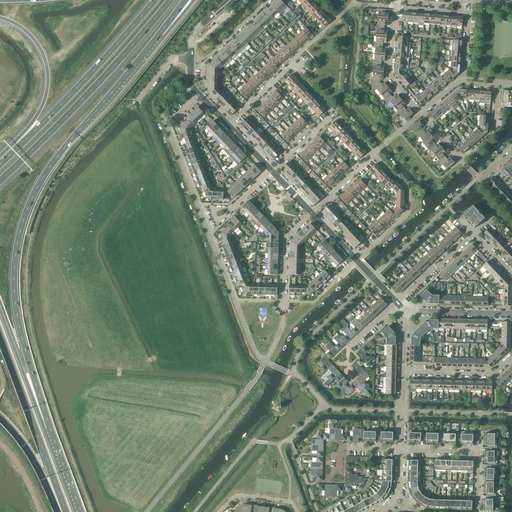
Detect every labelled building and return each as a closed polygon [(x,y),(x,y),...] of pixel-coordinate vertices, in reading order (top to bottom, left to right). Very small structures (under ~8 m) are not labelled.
[(277,0),(275,2),(284,11),(288,8),(280,0),(277,0)] [(313,0),(305,8),(309,12),(316,5),(314,3),(315,2),(313,0)] [(284,11),(275,2),(271,6),(280,15),(284,11)] [(316,5),(309,12),(313,16),(321,8),(319,6),(318,7),(316,5)] [(280,15),(271,6),(268,10),(276,19),(280,15)] [(321,8),(313,16),(317,19),(323,13),(321,11),(323,10),(321,8)] [(378,18),(389,19),(389,13),(386,13),(386,10),(377,9),(377,12),(379,12),(378,18)] [(264,14),(270,21),(272,23),(276,19),(268,10),(264,14)] [(325,15),(323,13),(317,19),(320,23),(328,16),(326,14),(325,15)] [(270,21),(264,14),(260,17),(267,25),(270,21)] [(328,16),(320,23),(324,27),(331,21),(329,19),(330,18),(328,16)] [(260,17),(256,21),(263,28),(267,25),(260,17)] [(389,19),(378,18),(378,24),(376,24),(376,27),(384,28),(385,25),(388,25),(389,19)] [(256,21),(252,25),(260,34),(264,30),(263,28),(256,21)] [(260,34),(252,25),(248,28),(257,38),(260,34)] [(384,28),(376,27),(376,30),(377,30),(377,36),(387,37),(388,31),(384,30),(384,28)] [(244,32),(251,39),(253,41),(257,38),(248,28),(244,32)] [(302,32),(309,39),(313,35),(306,28),(302,32)] [(251,39),(244,32),(240,36),(247,43),(251,39)] [(309,39),(302,32),(298,36),(305,42),(309,39)] [(247,43),(240,36),(236,40),(245,49),(249,45),(247,43)] [(298,36),(294,39),(301,46),(305,42),(298,36)] [(387,37),(377,36),(376,42),(375,42),(374,45),(383,46),(383,43),(386,43),(387,37)] [(294,39),(290,43),(297,50),(301,46),(294,39)] [(232,43),(239,51),(241,52),(245,49),(236,40),(232,43)] [(232,43),(228,47),(235,54),(239,51),(232,43)] [(290,43),(286,47),(293,54),(297,50),(290,43)] [(285,45),(281,49),(289,57),(293,54),(286,47),(285,45)] [(383,46),(374,45),(374,48),(375,48),(375,54),(385,55),(386,49),(383,48),(383,46)] [(228,47),(224,51),(233,60),(237,56),(235,54),(228,47)] [(289,57),(281,49),(277,52),(279,54),(285,61),(289,57)] [(224,51),(221,54),(229,64),(233,60),(224,51)] [(216,58),(222,65),(225,68),(229,64),(221,54),(216,58)] [(285,61),(279,54),(275,58),(281,65),(285,61)] [(373,60),(373,63),(381,64),(381,61),(385,61),(385,55),(375,54),(374,60),(373,60)] [(281,65),(275,58),(273,56),(269,60),(271,62),(277,68),(281,65)] [(216,58),(209,66),(217,70),(222,65),(216,58)] [(271,62),(267,65),(273,72),(277,68),(271,62)] [(460,63),(451,62),(451,68),(454,68),(453,70),(459,73),(460,63)] [(381,64),(373,63),(372,66),(374,66),(373,72),(384,73),(384,67),(381,66),(381,64)] [(397,63),(396,74),(403,72),(403,70),(406,70),(406,69),(407,69),(408,69),(408,64),(397,63)] [(267,65),(263,69),(269,76),(273,72),(267,65)] [(217,70),(209,66),(208,76),(217,77),(217,70)] [(263,69),(259,73),(265,80),(269,76),(263,69)] [(449,70),(445,73),(452,82),(453,80),(452,79),(459,73),(453,70),(451,72),(449,70)] [(384,73),(373,72),(373,78),(371,78),(371,82),(369,82),(369,85),(371,85),(380,82),(380,79),(383,79),(384,73)] [(403,72),(396,74),(403,83),(410,77),(412,75),(410,72),(408,72),(407,72),(404,74),(403,72)] [(265,80),(259,73),(255,77),(261,83),(265,80)] [(445,73),(441,77),(447,84),(450,81),(451,83),(452,82),(445,73)] [(289,85),(296,79),(294,77),(295,76),(293,74),(285,81),(289,85)] [(447,84),(441,77),(439,75),(435,78),(444,89),(445,87),(444,86),(447,84)] [(255,77),(251,80),(257,87),(261,83),(255,77)] [(410,77),(403,83),(407,87),(414,81),(410,77)] [(444,89),(435,78),(431,82),(439,91),(441,88),(442,90),(444,89)] [(296,79),(289,85),(293,89),(300,82),(299,80),(298,81),(296,79)] [(251,80),(247,84),(253,91),(257,87),(251,80)] [(208,82),(208,93),(217,89),(217,82),(208,82)] [(302,83),(300,82),(293,89),(296,93),(303,87),(301,85),(302,83)] [(380,82),(371,85),(375,91),(377,90),(380,94),(388,87),(384,83),(382,85),(380,82)] [(439,91),(431,82),(427,85),(429,87),(436,95),(437,94),(436,93),(439,91)] [(247,84),(243,88),(250,95),(253,91),(247,84)] [(303,87),(296,93),(300,97),(308,89),(306,88),(305,89),(303,87)] [(393,92),(388,87),(380,94),(384,99),(383,100),(385,102),(392,97),(390,94),(393,92)] [(436,95),(429,87),(424,91),(430,98),(433,95),(434,97),(436,95)] [(250,95),(243,88),(239,92),(245,99),(250,95)] [(222,94),(217,89),(208,93),(215,100),(222,94)] [(308,89),(300,97),(304,101),(311,94),(309,92),(310,91),(308,89)] [(461,96),(459,90),(451,97),(457,104),(461,100),(459,98),(461,96)] [(470,90),(459,90),(461,96),(463,96),(463,99),(469,100),(470,90)] [(511,105),(511,90),(502,90),(500,106),(504,107),(507,107),(508,107),(508,105),(509,106),(511,105)] [(430,98),(424,91),(420,94),(427,102),(429,101),(428,100),(430,98)] [(272,95),(280,103),(284,99),(277,92),(275,94),(274,93),(272,95)] [(427,102),(420,94),(419,92),(414,96),(422,105),(425,102),(426,104),(427,102)] [(223,93),(222,94),(215,100),(219,104),(227,97),(223,93)] [(313,97),(311,94),(304,101),(308,105),(315,97),(314,96),(313,97)] [(271,98),(269,100),(276,107),(280,103),(272,95),(270,97),(271,98)] [(393,99),(392,97),(385,102),(387,104),(390,102),(394,106),(402,100),(398,95),(393,99)] [(227,97),(219,104),(223,108),(230,101),(227,97)] [(315,97),(308,105),(311,109),(318,102),(316,100),(317,99),(315,97)] [(446,100),(453,108),(454,109),(458,106),(457,104),(451,97),(446,100)] [(276,107),(269,100),(267,102),(266,101),(264,102),(272,110),(276,107)] [(402,100),(394,106),(398,111),(396,112),(398,114),(405,109),(403,107),(406,104),(402,100)] [(453,108),(446,100),(442,104),(448,111),(449,112),(453,108)] [(234,105),(230,101),(223,108),(227,112),(234,105)] [(272,110),(264,102),(263,104),(264,105),(261,107),(268,114),(272,110)] [(320,104),(318,102),(311,109),(315,113),(323,105),(321,103),(320,104)] [(236,104),(234,105),(227,112),(231,116),(240,108),(236,104)] [(448,111),(442,104),(438,107),(444,114),(448,111)] [(325,107),(323,105),(315,113),(319,117),(326,110),(324,108),(325,107)] [(198,107),(194,111),(201,118),(205,114),(198,107)] [(268,114),(261,107),(259,109),(258,108),(256,110),(264,118),(268,114)] [(438,107),(434,110),(440,118),(442,120),(446,116),(444,114),(438,107)] [(407,111),(405,109),(398,114),(400,117),(402,116),(404,119),(407,122),(410,119),(409,117),(414,114),(409,109),(407,111)] [(440,118),(434,110),(430,114),(436,121),(440,118)] [(201,118),(194,111),(190,115),(197,122),(201,118)] [(190,115),(186,118),(193,126),(197,122),(190,115)] [(297,121),(303,128),(308,124),(301,117),(297,121)] [(186,122),(180,128),(189,130),(193,126),(186,118),(184,120),(186,122)] [(243,129),(250,122),(246,118),(239,125),(243,129)] [(252,120),(250,122),(243,129),(246,133),(254,126),(255,124),(252,120)] [(209,132),(217,125),(213,121),(206,128),(209,132)] [(297,121),(293,125),(300,132),(303,128),(297,121)] [(333,132),(341,124),(339,122),(338,123),(336,121),(329,127),(333,132)] [(415,124),(414,123),(410,126),(413,129),(415,132),(414,133),(416,136),(423,130),(421,128),(424,126),(420,121),(415,124)] [(489,122),(480,121),(479,126),(482,127),(482,129),(488,132),(489,122)] [(343,126),(341,124),(333,132),(337,135),(343,129),(341,127),(343,126)] [(217,125),(209,132),(213,136),(220,129),(217,125)] [(300,132),(293,125),(289,129),(296,135),(300,132)] [(254,126),(246,133),(250,137),(257,130),(254,126)] [(189,132),(189,130),(180,128),(183,136),(180,137),(182,139),(191,136),(192,135),(191,131),(189,132)] [(224,133),(220,129),(213,136),(217,140),(224,133)] [(289,129),(285,132),(292,139),(296,135),(289,129)] [(343,129),(337,135),(340,139),(348,132),(346,130),(345,131),(343,129)] [(478,129),(474,132),(480,139),(488,132),(482,129),(480,131),(478,129)] [(261,134),(257,130),(250,137),(254,141),(261,134)] [(425,132),(423,130),(416,136),(418,138),(419,137),(423,142),(431,135),(427,130),(425,132)] [(263,132),(261,134),(254,141),(258,145),(267,136),(263,132)] [(292,139),(285,132),(281,136),(288,143),(292,139)] [(350,134),(348,132),(340,139),(344,143),(351,137),(349,135),(350,134)] [(474,132),(469,136),(475,143),(480,139),(474,132)] [(224,133),(217,140),(221,144),(228,137),(224,133)] [(431,135),(423,142),(422,143),(428,150),(434,144),(433,142),(435,140),(431,135)] [(193,141),(191,136),(182,139),(184,145),(193,141)] [(267,136),(258,145),(261,149),(269,142),(270,140),(267,136)] [(475,143),(469,136),(465,139),(471,146),(475,143)] [(228,137),(221,144),(224,148),(232,141),(228,137)] [(314,139),(322,147),(326,143),(320,137),(317,139),(316,138),(314,139)] [(353,139),(351,137),(344,143),(348,147),(356,140),(354,138),(353,139)] [(322,147),(314,139),(313,141),(314,142),(312,144),(318,151),(322,147)] [(471,146),(465,139),(461,143),(467,150),(471,146)] [(358,142),(356,140),(348,147),(352,151),(358,145),(356,143),(358,142)] [(195,146),(193,141),(184,145),(186,150),(195,146)] [(232,141),(224,148),(222,149),(226,153),(235,145),(232,141)] [(272,146),(269,142),(261,149),(265,152),(272,146)] [(467,150),(461,143),(457,146),(463,154),(467,150)] [(274,144),(272,146),(265,152),(269,156),(276,149),(278,148),(274,144)] [(318,151),(312,144),(310,146),(309,145),(307,147),(314,155),(318,151)] [(436,146),(434,144),(428,150),(430,152),(431,151),(435,155),(443,149),(439,144),(436,146)] [(235,145),(226,153),(230,157),(239,148),(235,145)] [(360,147),(358,145),(352,151),(355,155),(363,148),(361,146),(360,147)] [(197,152),(195,146),(186,150),(188,155),(197,152)] [(306,150),(304,152),(310,158),(314,155),(307,147),(305,149),(306,150)] [(243,152),(239,148),(230,157),(234,161),(235,159),(243,152)] [(365,150),(363,148),(355,155),(359,159),(366,153),(364,151),(365,150)] [(280,154),(276,149),(269,156),(273,160),(280,154)] [(447,153),(443,149),(435,155),(439,160),(437,161),(439,163),(446,158),(444,156),(447,153)] [(197,152),(188,155),(190,161),(199,157),(197,152)] [(247,156),(243,152),(235,159),(239,163),(247,156)] [(310,158),(304,152),(302,154),(301,153),(299,154),(306,162),(310,158)] [(199,157),(190,161),(192,166),(201,162),(199,157)] [(448,160),(446,158),(439,163),(441,166),(443,165),(447,170),(455,163),(450,158),(448,160)] [(285,174),(294,165),(290,161),(281,169),(285,174)] [(201,162),(192,166),(194,171),(203,168),(201,162)] [(339,165),(346,172),(350,168),(343,162),(339,165)] [(250,168),(257,176),(261,172),(254,164),(250,168)] [(374,174),(381,167),(380,165),(379,166),(377,164),(370,170),(374,174)] [(298,169),(294,165),(285,174),(289,177),(296,171),(298,169)] [(346,172),(339,165),(335,169),(342,176),(346,172)] [(383,169),(381,167),(374,174),(377,178),(384,172),(382,170),(383,169)] [(203,168),(194,171),(196,177),(205,173),(203,168)] [(257,176),(250,168),(246,172),(253,179),(257,176)] [(342,176),(335,169),(331,173),(338,180),(342,176)] [(300,174),(296,171),(289,177),(292,181),(300,174)] [(253,179),(246,172),(242,176),(249,183),(253,179)] [(386,174),(384,172),(377,178),(381,182),(389,175),(387,173),(386,174)] [(207,178),(205,173),(196,177),(198,182),(207,178)] [(338,180),(331,173),(327,177),(334,183),(338,180)] [(300,174),(292,181),(296,185),(303,178),(300,174)] [(389,175),(381,182),(385,186),(392,180),(390,178),(391,177),(389,175)] [(249,183),(242,176),(238,179),(245,187),(249,183)] [(334,183),(327,177),(323,181),(330,187),(334,183)] [(492,186),(498,181),(495,177),(488,183),(492,186)] [(207,178),(198,182),(200,187),(209,184),(207,178)] [(303,178),(296,185),(300,189),(307,182),(303,178)] [(238,179),(234,183),(241,190),(245,187),(238,179)] [(357,180),(355,182),(363,190),(367,186),(360,179),(358,182),(357,180)] [(392,188),(396,183),(395,181),(394,182),(392,180),(385,186),(389,190),(392,188)] [(241,190),(234,183),(233,181),(229,185),(231,187),(238,194),(241,190)] [(498,181),(492,186),(496,190),(502,185),(498,181)] [(311,186),(307,182),(300,189),(304,193),(311,186)] [(363,190),(355,182),(353,184),(354,185),(352,187),(359,194),(363,190)] [(397,182),(396,183),(392,188),(394,190),(394,191),(395,193),(404,190),(397,182)] [(209,184),(200,187),(202,193),(204,192),(206,197),(212,189),(209,184)] [(502,185),(496,190),(500,194),(506,189),(502,185)] [(311,186),(304,193),(307,197),(315,190),(311,186)] [(238,194),(231,187),(226,191),(233,198),(238,194)] [(349,188),(347,190),(355,198),(359,194),(352,187),(350,189),(349,188)] [(218,189),(212,189),(206,197),(215,197),(215,199),(218,200),(218,189)] [(506,189),(500,194),(503,198),(510,192),(506,189)] [(318,194),(315,190),(307,197),(311,201),(318,194)] [(347,193),(344,195),(351,201),(355,198),(347,190),(346,191),(347,193)] [(404,190),(395,193),(396,196),(396,200),(403,200),(404,190)] [(511,197),(511,194),(510,192),(503,198),(507,202),(511,197)] [(318,194),(311,201),(315,205),(322,198),(318,194)] [(351,201),(344,195),(342,196),(341,195),(339,197),(347,205),(351,201)] [(403,200),(396,200),(396,204),(395,206),(403,210),(403,200)] [(245,212),(253,205),(249,201),(242,207),(245,212)] [(253,205),(245,212),(249,215),(256,209),(253,205)] [(326,216),(333,209),(329,205),(322,212),(326,216)] [(394,209),(391,212),(395,217),(396,217),(403,210),(395,206),(393,209),(394,209)] [(473,206),(467,212),(462,217),(465,219),(464,220),(465,222),(466,221),(474,229),(485,218),(473,206)] [(256,209),(249,215),(253,219),(260,212),(256,209)] [(333,209),(326,216),(329,220),(337,213),(333,209)] [(391,212),(389,210),(385,214),(392,221),(395,217),(391,212)] [(260,212),(253,219),(252,221),(255,225),(264,216),(260,212)] [(337,213),(329,220),(333,224),(340,217),(337,213)] [(392,221),(385,214),(381,218),(388,224),(392,221)] [(268,220),(264,216),(255,225),(259,228),(260,227),(268,220)] [(231,220),(238,228),(242,224),(235,217),(231,220)] [(340,217),(333,224),(337,228),(344,221),(340,217)] [(381,218),(377,221),(384,228),(388,224),(381,218)] [(238,228),(231,220),(227,224),(234,232),(236,233),(240,230),(238,228)] [(271,224),(268,220),(260,227),(264,231),(265,230),(271,224)] [(346,220),(344,221),(337,228),(341,232),(348,225),(349,224),(346,220)] [(376,220),(372,223),(380,232),(384,228),(377,221),(376,220)] [(310,223),(306,227),(313,234),(317,231),(310,223)] [(380,232),(372,223),(368,227),(376,236),(380,232)] [(227,228),(221,234),(230,236),(234,232),(227,224),(225,226),(227,228)] [(279,232),(271,224),(265,230),(270,235),(279,232)] [(348,225),(341,232),(344,236),(352,229),(348,225)] [(306,227),(302,231),(309,238),(313,234),(306,227)] [(352,229),(344,236),(348,240),(355,233),(357,231),(353,227),(352,229)] [(462,234),(456,227),(452,231),(458,238),(462,234)] [(487,238),(494,231),(490,227),(483,234),(487,238)] [(302,231),(298,235),(304,241),(305,242),(309,238),(302,231)] [(458,238),(452,231),(448,235),(454,242),(458,238)] [(498,235),(494,232),(494,231),(487,238),(491,242),(498,235)] [(270,235),(270,242),(278,243),(279,232),(270,235)] [(359,237),(355,233),(348,240),(352,244),(359,237)] [(232,241),(230,236),(221,234),(224,242),(221,242),(222,245),(232,241)] [(298,235),(290,242),(299,246),(304,241),(298,235)] [(361,235),(359,237),(352,244),(356,248),(365,239),(361,235)] [(454,242),(448,235),(444,238),(451,245),(454,242)] [(501,239),(498,235),(491,242),(494,246),(501,239)] [(451,245),(444,238),(444,239),(440,242),(447,249),(451,245)] [(322,250),(329,243),(325,239),(318,246),(322,250)] [(505,243),(502,239),(501,239),(494,246),(498,250),(505,243)] [(234,247),(232,241),(222,245),(224,250),(234,247)] [(299,246),(290,242),(290,253),(299,253),(299,246)] [(447,249),(440,242),(436,246),(443,253),(447,249)] [(329,243),(322,250),(326,254),(333,247),(329,243)] [(505,243),(498,250),(502,254),(509,247),(505,243)] [(468,248),(474,254),(478,250),(472,244),(468,248)] [(443,253),(436,246),(432,250),(439,256),(443,253)] [(236,252),(234,247),(224,250),(226,256),(236,252)] [(337,251),(333,247),(326,254),(329,258),(337,251)] [(511,251),(511,250),(509,247),(502,254),(506,257),(511,251)] [(468,248),(464,252),(470,258),(474,254),(468,248)] [(439,256),(432,250),(429,253),(428,253),(435,260),(439,256)] [(340,255),(337,251),(329,258),(333,262),(340,255)] [(238,257),(236,252),(226,256),(228,261),(238,257)] [(464,252),(460,255),(466,262),(470,258),(464,252)] [(435,260),(428,253),(428,254),(424,257),(431,264),(435,260)] [(340,255),(333,262),(337,266),(344,259),(340,255)] [(466,262),(460,255),(456,259),(462,265),(466,262)] [(240,263),(238,257),(228,261),(230,266),(240,263)] [(431,264),(424,257),(421,260),(420,261),(427,268),(431,264)] [(462,265),(456,259),(452,263),(458,269),(462,265)] [(427,268),(420,261),(416,264),(423,271),(427,268)] [(487,270),(493,264),(489,261),(483,266),(487,270)] [(242,262),(240,263),(230,266),(232,272),(242,268),(244,267),(242,262)] [(458,269),(452,263),(448,267),(454,273),(458,269)] [(423,271),(416,264),(413,268),(419,275),(423,271)] [(497,268),(493,264),(487,270),(490,274),(497,268)] [(448,267),(444,270),(450,277),(454,273),(448,267)] [(242,268),(232,272),(235,277),(244,273),(242,268)] [(419,275),(413,268),(412,268),(409,272),(415,279),(419,275)] [(500,272),(497,268),(490,274),(494,278),(500,272)] [(320,274),(327,281),(331,277),(324,270),(320,274)] [(450,277),(444,270),(440,274),(446,280),(450,277)] [(415,279),(409,272),(405,275),(405,276),(411,282),(415,279)] [(504,276),(500,272),(494,278),(498,282),(504,276)] [(244,273),(235,277),(237,282),(246,279),(244,273)] [(320,274),(316,278),(323,285),(327,281),(320,274)] [(411,282),(405,276),(404,276),(401,279),(407,286),(411,282)] [(508,281),(504,276),(498,282),(502,286),(503,285),(508,281)] [(316,278),(311,282),(318,289),(323,285),(316,278)] [(248,284),(246,279),(237,282),(238,285),(240,284),(243,292),(248,284)] [(407,286),(401,279),(397,283),(403,290),(407,286)] [(508,281),(503,285),(505,287),(505,289),(511,289),(511,284),(508,281)] [(318,289),(311,282),(307,286),(311,295),(316,290),(316,291),(318,289)] [(403,290),(397,283),(396,283),(393,287),(398,293),(399,294),(403,290)] [(254,285),(248,284),(243,292),(251,292),(251,295),(254,295),(254,285)] [(307,286),(301,286),(301,296),(304,296),(304,295),(311,295),(307,286)] [(439,304),(439,295),(433,295),(431,294),(427,290),(421,296),(427,302),(427,303),(428,303),(429,304),(430,304),(439,304)] [(387,304),(381,298),(377,301),(377,302),(383,309),(388,305),(387,304)] [(383,309),(377,302),(373,305),(380,312),(383,309)] [(380,312),(373,305),(369,309),(376,316),(380,312)] [(369,309),(365,313),(372,320),(376,316),(369,309)] [(372,320),(365,313),(364,311),(360,315),(361,316),(368,323),(372,320)] [(368,323),(361,316),(361,317),(357,320),(364,327),(368,323)] [(364,327),(357,320),(355,319),(351,323),(355,327),(351,331),(355,335),(364,327)] [(438,329),(438,320),(430,320),(429,320),(428,320),(427,320),(427,321),(426,321),(420,327),(426,333),(430,329),(431,329),(432,328),(438,329)] [(387,342),(396,343),(396,336),(396,335),(395,334),(395,333),(388,326),(382,332),(384,334),(384,335),(386,342),(387,342)] [(351,331),(347,327),(342,331),(347,335),(345,337),(342,336),(341,337),(342,339),(347,343),(355,335),(351,331)] [(421,337),(426,333),(420,327),(413,333),(413,334),(412,334),(412,335),(412,336),(412,337),(412,345),(420,346),(420,340),(421,338),(421,337)] [(342,339),(341,337),(338,335),(334,339),(338,343),(334,347),(338,351),(347,343),(342,339)] [(334,347),(330,343),(325,347),(329,351),(325,355),(329,359),(329,360),(338,351),(334,347)] [(503,346),(502,348),(506,353),(510,349),(510,344),(504,344),(503,346)] [(369,350),(365,345),(356,354),(360,358),(364,362),(369,358),(365,354),(369,350)] [(500,347),(496,351),(502,357),(506,353),(502,348),(500,347)] [(502,357),(496,351),(492,354),(498,361),(502,357)] [(498,361),(492,354),(488,358),(489,360),(494,364),(498,361)] [(329,359),(325,355),(320,360),(324,365),(319,369),(324,373),(328,369),(332,365),(328,360),(329,359)] [(364,362),(360,358),(352,366),(360,375),(360,374),(364,370),(360,366),(364,362)] [(488,361),(485,361),(485,368),(490,368),(494,364),(489,360),(488,361)] [(332,365),(328,369),(332,373),(328,377),(332,382),(336,378),(340,373),(332,365)] [(370,376),(364,370),(360,374),(361,375),(357,380),(365,388),(369,384),(365,380),(370,376)] [(511,379),(511,375),(507,371),(503,375),(510,381),(511,379)] [(340,390),(348,382),(340,373),(336,378),(340,382),(336,386),(340,390)] [(503,375),(499,378),(506,385),(510,382),(510,381),(503,375)] [(506,385),(499,378),(495,382),(502,389),(506,385)] [(365,388),(357,380),(348,388),(347,386),(345,388),(345,393),(348,397),(357,388),(361,393),(368,394),(369,393),(365,388)] [(335,440),(335,428),(329,428),(329,434),(324,434),(324,440),(335,440)] [(341,428),(335,428),(335,440),(347,441),(347,436),(347,434),(341,434),(341,428)] [(347,436),(347,441),(347,442),(359,443),(359,436),(361,437),(361,431),(358,431),(358,428),(354,428),(354,431),(353,431),(353,437),(347,436)] [(361,429),(361,431),(361,437),(364,437),(364,441),(370,441),(370,431),(364,431),(364,429),(361,429)] [(370,431),(370,441),(376,441),(376,437),(378,437),(379,430),(376,429),(376,432),(370,431)] [(379,430),(378,437),(381,437),(381,441),(387,442),(387,432),(381,432),(382,430),(379,430)] [(415,431),(415,433),(415,442),(421,443),(421,438),(424,438),(424,431),(415,431)] [(424,431),(424,438),(426,438),(426,443),(432,443),(433,433),(427,433),(427,431),(424,431)] [(438,433),(433,433),(432,443),(438,443),(438,439),(441,439),(441,431),(438,431),(438,433)] [(444,431),(441,431),(441,439),(444,439),(444,443),(450,443),(450,434),(444,434),(444,431)] [(456,434),(450,434),(450,443),(456,444),(456,439),(458,439),(459,432),(456,432),(456,434)] [(459,432),(458,439),(461,439),(461,444),(467,444),(467,432),(462,432),(459,432)] [(473,432),(467,432),(467,444),(473,444),(473,440),(476,440),(476,432),(473,432)] [(312,439),(311,445),(323,446),(324,440),(324,434),(318,434),(317,439),(312,439)] [(495,440),(485,439),(485,445),(490,445),(489,448),(497,448),(497,445),(495,445),(495,440)] [(323,446),(311,445),(311,451),(317,451),(317,457),(323,457),(323,446)] [(497,448),(489,448),(489,451),(485,451),(485,457),(495,457),(497,457),(497,448)] [(346,468),(352,468),(352,463),(358,463),(358,457),(346,456),(346,468)] [(311,463),(311,469),(323,469),(323,457),(317,457),(317,463),(311,463)] [(495,457),(485,457),(485,463),(489,463),(489,466),(496,466),(497,463),(494,463),(495,457)] [(485,468),(484,474),(494,474),(494,469),(496,469),(496,466),(489,466),(489,468),(485,468)] [(357,476),(357,474),(352,474),(352,471),(352,468),(346,468),(345,480),(357,480),(362,481),(362,478),(362,477),(357,476)] [(323,469),(311,469),(311,475),(316,475),(316,481),(322,481),(323,469)] [(357,486),(357,484),(362,484),(362,481),(357,480),(345,480),(345,492),(351,492),(351,486),(357,486)] [(319,484),(319,487),(319,490),(325,491),(325,496),(331,497),(331,485),(329,485),(326,485),(324,484),(322,484),(319,484)] [(332,485),(331,485),(331,497),(337,497),(337,491),(343,491),(343,485),(336,485),(332,485)] [(391,488),(381,486),(380,490),(388,495),(391,488)] [(418,487),(409,489),(411,495),(420,491),(418,487)] [(494,488),(484,487),(484,493),(488,493),(488,496),(496,496),(496,494),(493,493),(494,488)] [(388,495),(380,490),(377,493),(384,500),(388,495)] [(422,494),(420,491),(411,495),(415,501),(422,494)] [(384,500),(377,493),(373,496),(378,504),(384,500)] [(422,494),(415,501),(421,505),(426,497),(422,494)] [(373,507),(368,498),(367,496),(362,499),(364,501),(368,509),(373,507)] [(373,496),(368,498),(373,507),(378,504),(373,496)] [(483,505),(493,505),(495,505),(496,496),(488,496),(488,499),(484,499),(483,505)] [(426,497),(421,505),(427,508),(430,499),(426,497)] [(368,509),(364,501),(359,503),(363,511),(368,509)] [(363,511),(359,503),(354,506),(357,511),(363,511)]
